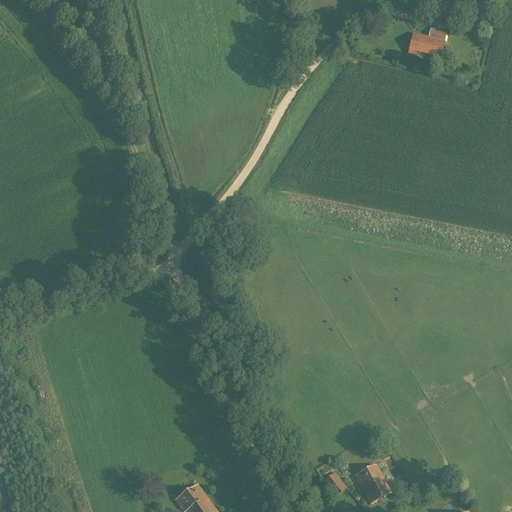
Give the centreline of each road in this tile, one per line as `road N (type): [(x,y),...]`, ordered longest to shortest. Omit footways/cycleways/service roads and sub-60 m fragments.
road 1 (track): [(289,511),(171,262)]
road 2 (track): [(171,262),(248,169),(286,99)]
road 3 (unclassified): [(0,321),(171,262)]
road 4 (track): [(286,99),(386,0)]
